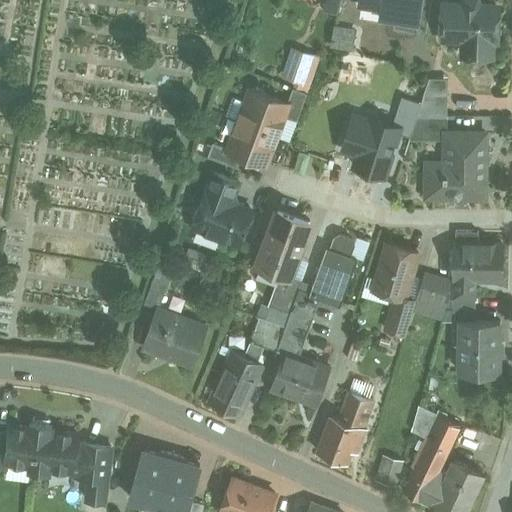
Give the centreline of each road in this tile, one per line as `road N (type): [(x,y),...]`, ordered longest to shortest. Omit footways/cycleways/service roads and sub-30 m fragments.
road 1 (residential): [(0,369),(122,391),(384,511)]
road 2 (residential): [(274,185),(387,220),(511,224)]
